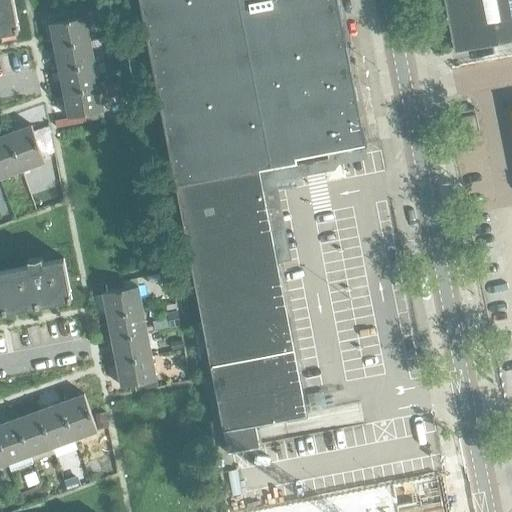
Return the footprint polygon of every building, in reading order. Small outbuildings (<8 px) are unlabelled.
[(0,0),(0,31),(19,28),(13,0),(0,0)] [(367,143),(338,0),(140,0),(176,179),(287,157),(328,149),(328,150),(329,151),(366,144),(366,143),(367,143)] [(511,37),(511,0),(444,0),(455,49),(511,37)] [(55,46),(90,39),(86,16),(51,22),(55,46)] [(90,39),(55,46),(60,69),(95,62),(90,39)] [(127,57),(125,47),(117,48),(119,59),(127,57)] [(128,58),(119,60),(121,68),(129,67),(128,58)] [(95,62),(60,69),(64,93),(101,86),(98,70),(95,62)] [(132,80),(120,83),(121,91),(134,89),(132,80)] [(105,110),(101,86),(64,93),(69,116),(91,112),(92,119),(104,117),(103,110),(105,110)] [(479,129),(475,107),(459,110),(464,132),(479,129)] [(91,112),(69,116),(70,123),(92,119),(91,112)] [(32,126),(10,134),(22,169),(45,160),(32,126)] [(10,134),(0,137),(0,176),(0,177),(22,169),(10,134)] [(308,413),(279,261),(261,169),(297,162),(297,161),(325,155),(328,150),(328,149),(287,157),(176,179),(229,453),(260,447),(255,422),(308,413)] [(30,263),(4,268),(12,309),(72,297),(64,257),(44,261),(42,254),(36,257),(29,257),(30,263)] [(0,311),(12,309),(4,268),(0,269),(0,311)] [(167,270),(158,272),(161,288),(170,286),(167,270)] [(108,314),(143,307),(139,284),(103,291),(108,314)] [(148,331),(143,307),(108,314),(112,338),(148,331)] [(178,325),(175,312),(166,313),(169,327),(178,325)] [(148,331),(112,338),(117,361),(152,354),(148,331)] [(182,347),(181,339),(171,341),(172,349),(182,347)] [(152,354),(117,361),(122,385),(157,378),(152,354)] [(84,393),(61,401),(75,438),(97,430),(84,393)] [(61,401),(39,409),(52,446),(75,438),(61,401)] [(39,409),(16,417),(30,454),(32,461),(55,453),(52,446),(39,409)] [(108,427),(105,411),(96,412),(99,428),(108,427)] [(16,417),(0,422),(0,441),(7,462),(11,471),(33,463),(32,461),(30,454),(16,417)] [(79,487),(76,477),(65,481),(68,491),(79,487)] [(444,511),(438,477),(260,511),(444,511)] [(44,496),(40,486),(20,493),(24,504),(44,496)]
